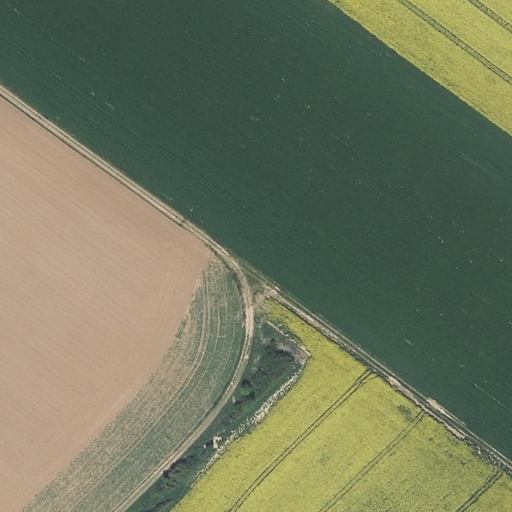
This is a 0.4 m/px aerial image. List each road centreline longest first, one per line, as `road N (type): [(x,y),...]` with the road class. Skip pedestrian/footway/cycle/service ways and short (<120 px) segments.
road 1 (track): [(511,468),(230,260)]
road 2 (track): [(112,511),(232,383),(248,334),(248,296),(230,260)]
road 3 (track): [(230,260),(0,92)]
